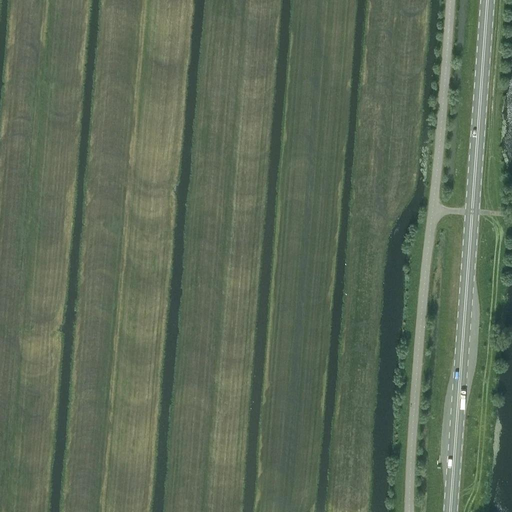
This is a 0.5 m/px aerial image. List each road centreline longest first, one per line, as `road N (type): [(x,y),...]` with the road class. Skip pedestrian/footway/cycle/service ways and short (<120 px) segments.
road 1 (unclassified): [(409,511),(433,211)]
road 2 (secondary): [(449,511),(471,212)]
road 3 (secondary): [(471,212),(487,0)]
road 4 (unclassified): [(433,211),(450,0)]
